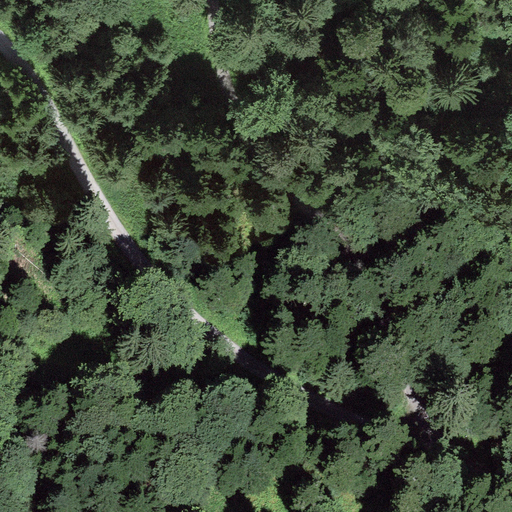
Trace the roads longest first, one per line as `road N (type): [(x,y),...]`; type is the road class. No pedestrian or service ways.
road 1 (track): [(0,42),(35,85),(142,273),(199,335),(259,375),(354,419),(422,438),(511,487)]
road 2 (track): [(213,0),(228,106),(270,169),(355,262),(402,361),(422,438)]
